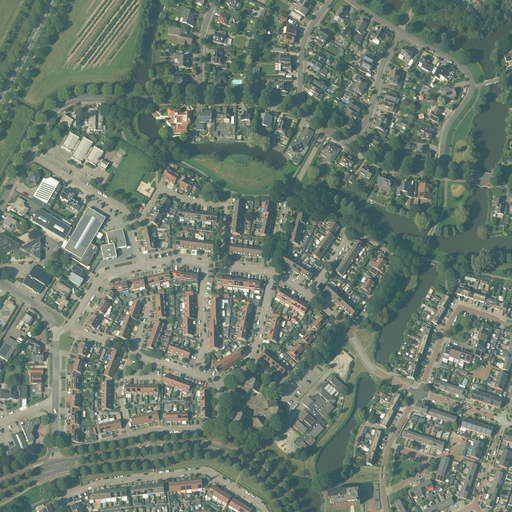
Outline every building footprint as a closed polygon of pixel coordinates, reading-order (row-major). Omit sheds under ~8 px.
[(227,0),(226,4),(230,5),(229,7),(230,8),(229,10),(236,13),(237,9),(237,8),(235,7),(237,2),(238,2),(238,0),(227,0)] [(301,0),(298,6),(308,12),(311,7),(309,5),(310,3),(310,4),(312,0),(311,0),(301,0)] [(476,12),(482,6),(478,1),(471,7),(476,12)] [(308,12),(298,6),(296,5),(293,10),(292,12),(290,15),(300,21),(302,18),(301,18),(302,16),(305,17),(308,12)] [(340,8),(335,17),(339,19),(338,22),(344,26),(348,20),(343,18),(347,11),(340,8)] [(181,22),(182,23),(187,25),(187,24),(188,25),(188,26),(193,27),(194,22),(191,21),(192,20),(193,20),(195,16),(191,15),(189,15),(191,11),(184,9),(182,16),(185,17),(185,18),(184,18),(183,19),(182,20),(181,20),(181,21),(181,22)] [(220,15),(218,23),(225,25),(226,23),(228,22),(231,23),(234,16),(225,13),(224,17),(220,15)] [(354,31),(361,35),(367,24),(360,20),(354,31)] [(286,34),(295,37),(297,31),(295,30),(296,29),(295,27),(287,25),(286,27),(288,28),(286,34)] [(187,36),(188,33),(182,32),(183,30),(170,27),(168,32),(168,33),(169,34),(169,35),(170,35),(171,35),(172,35),(172,34),(173,34),(179,35),(178,38),(181,39),(180,43),(182,43),(181,47),(187,48),(188,45),(191,45),(193,37),(187,36)] [(318,36),(327,41),(330,35),(329,35),(331,32),(326,29),(324,32),(321,30),(318,36)] [(213,43),(222,45),(227,46),(229,39),(228,38),(228,39),(225,38),(226,33),(220,31),(219,35),(218,37),(214,36),(213,43)] [(374,32),(369,40),(372,42),(373,40),(382,41),(383,37),(384,34),(386,35),(380,31),(379,32),(378,31),(377,33),(374,32)] [(286,34),(284,41),(281,40),(280,43),(287,45),(288,42),(293,44),(295,37),(286,34)] [(318,36),(315,41),(318,43),(316,45),(321,48),(323,46),(327,41),(318,36)] [(404,47),(400,55),(398,57),(403,60),(404,57),(410,60),(415,51),(411,49),(410,51),(404,47)] [(212,59),(214,59),(222,60),(222,57),(228,57),(228,55),(230,55),(231,50),(216,50),(216,54),(212,53),(212,59)] [(372,66),(373,66),(372,65),(375,60),(371,59),(373,55),(367,52),(365,55),(362,56),(362,57),(361,57),(360,58),(360,59),(372,66)] [(327,67),(332,59),(326,56),(326,55),(323,53),(322,55),(323,56),(322,57),(317,54),(314,59),(327,67)] [(187,58),(181,57),(181,54),(175,54),(175,60),(178,60),(178,63),(180,63),(180,64),(178,64),(178,67),(179,67),(179,69),(189,69),(189,61),(187,61),(187,58)] [(275,64),(291,66),(291,65),(290,65),(290,59),(286,58),(286,55),(287,55),(281,55),(280,55),(276,54),(275,64)] [(423,57),(419,64),(422,65),(421,68),(428,72),(431,66),(428,64),(430,60),(427,58),(426,59),(423,57)] [(222,60),(214,59),(212,59),(212,65),(213,65),(213,69),(227,70),(227,69),(227,67),(227,66),(227,65),(222,64),(222,60)] [(314,59),(311,65),(314,66),(312,69),(325,77),(326,74),(327,73),(326,71),(326,70),(325,69),(324,69),(325,66),(327,68),(327,67),(314,59)] [(372,66),(360,59),(361,60),(359,63),(360,66),(358,69),(364,73),(366,70),(369,71),(372,66)] [(275,64),(281,65),(281,71),(279,71),(279,74),(286,75),(286,72),(291,72),(291,66),(275,64)] [(439,67),(434,76),(439,79),(440,77),(448,81),(453,72),(443,67),(442,69),(439,67)] [(389,79),(402,82),(404,73),(398,71),(397,74),(391,73),(389,79)] [(226,74),(215,74),(215,83),(218,83),(218,88),(224,88),(224,83),(226,83),(226,79),(225,79),(225,75),(226,75),(226,74)] [(356,85),(364,90),(365,89),(366,89),(367,87),(367,86),(367,85),(361,81),(363,78),(357,74),(354,80),(358,82),(356,85)] [(184,75),(174,75),(174,82),(177,82),(177,88),(187,89),(187,81),(189,81),(189,80),(184,80),(184,75)] [(389,79),(388,84),(395,86),(394,89),(400,91),(402,82),(389,79)] [(313,85),(322,91),(326,86),(328,87),(329,84),(322,80),(321,83),(317,80),(313,85)] [(286,83),(276,82),(274,82),(273,90),(275,92),(279,92),(281,92),(280,94),(281,96),(283,96),(284,96),(286,96),(287,94),(287,93),(288,93),(289,86),(286,86),(286,83)] [(313,85),(310,90),(315,93),(313,96),(320,101),(324,96),(320,94),(322,91),(313,85)] [(356,85),(355,87),(351,85),(347,91),(353,94),(355,91),(361,95),(362,94),(363,94),(364,92),(364,91),(364,90),(356,85)] [(423,87),(419,94),(421,95),(423,92),(429,91),(430,89),(424,86),(423,87)] [(448,88),(441,90),(443,96),(446,95),(447,98),(450,97),(451,99),(456,97),(455,95),(456,95),(456,94),(455,94),(454,90),(448,91),(448,88)] [(386,94),(384,100),(395,104),(398,105),(398,104),(399,100),(400,100),(401,99),(402,96),(401,95),(397,94),(396,95),(393,93),(390,92),(390,94),(390,96),(386,94)] [(348,107),(359,114),(358,114),(361,109),(358,106),(359,104),(353,100),(351,102),(349,103),(348,106),(348,107)] [(395,104),(384,100),(386,101),(384,107),(389,108),(388,111),(395,114),(397,108),(394,107),(395,104)] [(348,107),(347,108),(344,109),(345,112),(346,113),(345,116),(351,120),(353,117),(356,119),(359,114),(348,107)] [(432,113),(429,119),(437,123),(441,117),(439,116),(442,111),(436,108),(433,113),(432,113)] [(88,131),(103,131),(103,111),(95,111),(95,109),(88,109),(88,119),(86,119),(86,124),(88,124),(88,131)] [(168,111),(168,118),(172,118),(172,119),(173,120),(174,121),(177,121),(177,125),(179,125),(179,131),(182,131),(182,132),(187,132),(187,125),(188,125),(189,125),(189,124),(190,124),(190,123),(190,122),(190,114),(185,114),(185,115),(184,115),(184,114),(184,113),(183,113),(183,112),(182,112),(181,111),(168,111)] [(196,131),(204,131),(204,123),(207,121),(211,121),(212,118),(212,116),(212,112),(205,112),(205,111),(200,111),(200,113),(196,113),(196,131)] [(218,113),(218,119),(223,119),(223,120),(230,120),(230,111),(223,111),(223,113),(218,113)] [(240,121),(243,121),(247,122),(247,125),(250,125),(251,112),(244,111),(243,115),(240,115),(240,121)] [(261,115),(259,125),(260,126),(262,127),(263,126),(270,128),(272,117),(272,118),(269,117),(269,115),(267,114),(266,116),(261,115)] [(60,123),(70,128),(71,125),(73,126),(76,126),(76,116),(71,116),(70,116),(69,117),(68,118),(67,118),(64,116),(63,118),(62,118),(61,120),(61,121),(60,123)] [(378,122),(386,126),(390,128),(392,123),(394,120),(388,117),(387,120),(380,117),(378,122)] [(277,132),(282,133),(281,136),(287,138),(290,129),(288,129),(290,121),(285,120),(284,122),(279,121),(278,125),(279,125),(277,132)] [(378,122),(375,128),(381,130),(379,133),(385,136),(388,131),(385,129),(386,126),(378,122)] [(419,130),(425,132),(423,138),(423,139),(425,140),(426,139),(431,140),(433,133),(434,134),(435,130),(420,126),(419,130)] [(306,130),(302,137),(301,136),(298,137),(300,140),(297,142),(296,141),(295,142),(290,145),(294,153),(297,151),(299,150),(300,151),(301,151),(302,150),(302,149),(302,148),(306,146),(313,134),(306,130)] [(61,147),(71,153),(72,152),(73,153),(71,158),(81,164),(84,159),(86,160),(85,161),(96,168),(97,165),(99,166),(98,167),(105,171),(109,164),(102,160),(102,161),(100,160),(104,154),(93,147),(92,149),(91,148),(93,144),(82,138),(80,141),(79,141),(79,139),(69,133),(61,147)] [(369,136),(365,141),(373,146),(376,143),(378,144),(381,139),(375,135),(373,138),(369,136)] [(327,148),(322,155),(323,155),(324,153),(330,157),(327,161),(331,164),(339,152),(334,149),(334,150),(332,148),(333,147),(333,146),(332,146),(329,144),(328,146),(327,145),(326,145),(326,146),(326,147),(327,148)] [(417,150),(416,160),(427,161),(427,159),(430,159),(431,152),(426,151),(427,148),(419,147),(418,151),(417,150)] [(346,154),(340,163),(345,166),(345,165),(348,167),(348,165),(351,167),(355,161),(350,158),(350,157),(346,154)] [(364,167),(359,174),(365,178),(366,177),(370,179),(374,172),(370,170),(364,167)] [(169,183),(175,173),(170,171),(171,170),(168,168),(164,174),(167,175),(164,180),(169,183)] [(30,178),(27,178),(29,185),(34,184),(35,185),(40,178),(38,177),(37,172),(30,174),(31,176),(30,178)] [(179,182),(183,176),(180,175),(179,176),(175,173),(169,183),(174,185),(177,181),(179,182)] [(352,176),(346,173),(342,181),(347,184),(347,183),(348,182),(352,176)] [(380,175),(377,183),(378,183),(378,182),(383,184),(383,185),(390,188),(392,180),(384,177),(385,176),(380,175)] [(184,191),(190,182),(185,179),(186,178),(183,176),(179,182),(182,184),(179,188),(184,191)] [(43,180),(33,198),(43,204),(42,205),(45,207),(46,205),(59,184),(51,179),(45,181),(43,180)] [(190,182),(184,191),(189,194),(191,191),(193,193),(198,185),(195,183),(194,184),(190,182)] [(398,186),(396,196),(411,198),(413,187),(409,186),(409,183),(406,183),(406,182),(405,182),(405,183),(402,182),(401,187),(398,186)] [(418,191),(421,191),(420,199),(419,199),(430,200),(431,195),(429,195),(430,186),(419,184),(418,191)] [(64,201),(66,201),(71,193),(70,191),(67,191),(65,190),(60,198),(61,199),(62,201),(64,201)] [(71,193),(66,201),(68,203),(65,207),(68,209),(69,208),(73,210),(73,212),(76,212),(77,212),(81,205),(75,201),(73,200),(72,199),(74,195),(71,193)] [(13,205),(10,210),(12,211),(13,212),(15,213),(17,210),(20,212),(18,215),(21,216),(25,215),(28,209),(24,207),(24,205),(23,205),(25,202),(18,198),(15,203),(16,204),(15,206),(13,205)] [(163,198),(160,203),(169,208),(171,203),(163,198)] [(496,199),(494,208),(494,212),(497,213),(497,214),(503,215),(505,205),(502,204),(503,200),(496,199)] [(169,208),(160,203),(158,208),(166,212),(169,208)] [(166,212),(158,208),(155,213),(163,217),(166,212)] [(88,209),(64,250),(81,261),(105,219),(88,209)] [(35,211),(30,218),(31,219),(32,221),(31,222),(46,231),(54,219),(39,210),(38,211),(36,212),(35,211)] [(163,217),(155,213),(152,217),(161,222),(163,217)] [(3,225),(9,229),(9,228),(12,230),(12,231),(13,231),(14,231),(14,230),(15,229),(15,230),(16,230),(17,230),(18,230),(19,229),(19,228),(18,227),(19,227),(19,228),(20,227),(17,223),(16,223),(16,222),(7,217),(4,221),(4,224),(3,225)] [(161,222),(152,217),(150,222),(158,227),(161,222)] [(329,228),(337,233),(340,228),(332,223),(329,228)] [(25,230),(28,232),(30,233),(33,228),(28,225),(25,230)] [(337,233),(329,228),(326,232),(335,239),(335,238),(334,237),(337,233)] [(109,246),(100,248),(103,261),(116,258),(114,250),(126,247),(122,230),(106,233),(109,246)] [(335,239),(326,232),(328,233),(325,238),(332,243),(335,239)] [(19,246),(0,234),(0,257),(9,252),(15,256),(16,256),(16,257),(17,257),(17,258),(18,258),(19,258),(20,258),(20,257),(21,257),(21,256),(23,257),(26,255),(28,256),(28,255),(39,262),(40,262),(40,238),(22,249),(18,247),(19,246)] [(181,249),(182,239),(176,239),(177,237),(172,237),(172,243),(176,244),(175,248),(181,249)] [(322,242),(329,247),(332,243),(325,238),(322,242)] [(353,245),(361,250),(364,246),(357,241),(353,245)] [(319,247),(326,252),(329,247),(322,242),(319,247)] [(353,245),(350,250),(358,255),(361,250),(353,245)] [(323,256),(326,252),(319,247),(315,251),(323,256)] [(358,255),(350,250),(347,254),(355,259),(358,255)] [(323,256),(315,251),(312,256),(320,261),(323,256)] [(355,259),(347,254),(344,258),(352,264),(355,259)] [(376,263),(385,269),(388,264),(385,262),(387,258),(380,254),(377,258),(379,258),(376,263)] [(286,267),(291,259),(287,256),(282,264),(286,267)] [(352,264),(344,258),(341,263),(349,268),(352,264)] [(291,270),(296,262),(291,259),(286,267),(291,270)] [(296,272),(300,265),(296,262),(291,270),(296,272)] [(349,268),(341,263),(338,267),(346,273),(349,268)] [(376,263),(373,267),(372,267),(370,270),(369,272),(376,276),(379,271),(382,273),(385,269),(376,263)] [(300,275),(305,267),(300,265),(296,272),(300,275)] [(22,284),(33,291),(39,294),(44,286),(45,287),(51,276),(35,266),(28,276),(27,276),(22,284)] [(74,266),(71,271),(69,273),(72,275),(69,280),(79,287),(83,281),(81,280),(82,278),(80,276),(83,272),(74,266)] [(305,278),(310,270),(305,267),(300,275),(305,278)] [(346,273),(338,267),(335,272),(342,277),(346,273)] [(305,278),(310,281),(314,273),(310,270),(305,278)] [(173,284),(173,271),(163,273),(165,283),(169,282),(169,285),(174,285),(173,284)] [(181,282),(182,272),(173,271),(173,284),(177,284),(178,282),(181,282)] [(222,287),(223,277),(215,276),(215,280),(217,280),(217,286),(222,287)] [(363,284),(373,289),(376,284),(371,282),(373,279),(367,276),(365,278),(366,279),(363,284)] [(140,288),(138,279),(132,280),(133,283),(130,284),(131,290),(134,290),(140,288)] [(131,290),(130,284),(127,285),(126,281),(121,283),(123,292),(129,291),(128,291),(131,290)] [(264,282),(255,281),(254,291),(260,291),(261,285),(263,285),(264,282)] [(58,282),(54,289),(64,295),(63,297),(62,297),(60,300),(58,299),(55,303),(59,306),(58,308),(62,310),(64,306),(66,307),(69,303),(65,301),(66,299),(64,298),(65,296),(67,297),(71,291),(58,282)] [(123,292),(121,283),(112,285),(111,286),(115,292),(116,290),(117,290),(117,293),(123,292)] [(363,284),(361,288),(360,287),(358,290),(364,294),(365,291),(370,294),(373,289),(363,284)] [(328,296),(334,289),(330,285),(324,292),(328,296)] [(462,296),(465,289),(459,287),(457,295),(462,296)] [(281,301),(286,292),(279,288),(277,291),(279,292),(276,298),(281,301)] [(334,289),(328,296),(332,299),(338,292),(334,289)] [(479,302),(482,292),(476,290),(476,292),(473,300),(479,302)] [(112,303),(113,301),(117,296),(114,294),(108,291),(105,296),(108,297),(106,300),(112,303)] [(285,303),(291,295),(286,292),(281,301),(285,303)] [(332,299),(336,303),(342,296),(338,292),(332,299)] [(291,295),(285,303),(290,306),(295,298),(291,295)] [(342,296),(336,303),(340,307),(346,300),(342,296)] [(443,296),(441,301),(447,305),(450,300),(443,296)] [(295,309),(300,301),(295,298),(290,306),(295,309)] [(494,309),(497,301),(497,299),(492,298),(491,299),(489,307),(494,309)] [(500,310),(502,303),(503,300),(498,298),(497,299),(497,301),(494,309),(500,310)] [(0,312),(0,320),(2,321),(1,323),(5,325),(16,307),(12,305),(13,304),(8,300),(4,307),(5,307),(4,309),(3,308),(0,312)] [(112,303),(106,300),(105,302),(102,301),(99,306),(107,311),(110,306),(112,303)] [(344,310),(350,303),(346,300),(340,307),(344,310)] [(295,309),(299,312),(304,304),(300,301),(295,309)] [(447,305),(441,301),(438,306),(446,311),(446,310),(445,310),(447,305)] [(132,307),(140,310),(142,305),(133,302),(132,307)] [(347,314),(354,307),(350,303),(344,310),(347,314)] [(500,310),(506,312),(508,305),(502,303),(500,310)] [(304,304),(299,312),(304,315),(309,307),(304,304)] [(107,311),(99,306),(96,310),(99,312),(98,315),(103,318),(104,315),(107,311)] [(446,311),(438,306),(439,307),(437,312),(443,316),(446,311)] [(130,312),(138,315),(140,310),(132,307),(130,312)] [(354,307),(347,314),(352,318),(358,311),(354,307)] [(126,317),(134,320),(136,321),(138,315),(130,312),(128,317),(126,317)] [(443,316),(437,312),(434,317),(440,321),(443,316)] [(17,326),(21,328),(24,324),(28,327),(33,320),(35,318),(30,316),(28,315),(27,315),(25,314),(20,322),(17,326)] [(316,322),(322,328),(326,324),(324,322),(326,319),(320,314),(317,316),(319,318),(316,322)] [(103,318),(98,315),(96,317),(93,315),(90,320),(98,325),(101,320),(103,318)] [(124,322),(133,325),(134,320),(126,317),(124,322)] [(440,321),(434,317),(431,322),(438,326),(440,321)] [(98,325),(90,320),(87,325),(96,330),(98,325)] [(122,327),(131,330),(133,325),(124,322),(122,327)] [(154,327),(163,330),(165,325),(156,322),(154,327)] [(309,328),(314,332),(316,330),(318,332),(322,328),(316,322),(312,325),(310,324),(308,326),(309,328)] [(482,325),(480,330),(489,333),(489,332),(488,332),(490,327),(482,325)] [(120,332),(129,335),(131,330),(122,327),(120,332)] [(152,332),(161,335),(163,330),(154,327),(152,332)] [(309,328),(307,330),(309,332),(305,336),(312,342),(316,338),(314,336),(316,333),(314,332),(309,328)] [(489,333),(480,330),(479,332),(480,332),(479,335),(487,338),(489,333)] [(129,335),(120,332),(118,337),(127,340),(129,335)] [(151,337),(159,340),(161,335),(152,332),(151,337)] [(298,340),(304,346),(306,344),(308,346),(312,342),(305,336),(302,339),(300,338),(298,340)] [(149,342),(157,345),(159,340),(151,337),(149,342)] [(8,338),(0,349),(0,357),(7,362),(18,344),(8,338)] [(27,344),(34,348),(34,353),(33,353),(33,362),(43,362),(43,353),(42,353),(42,346),(30,339),(27,344)] [(298,340),(296,343),(297,344),(294,348),(300,354),(304,350),(302,348),(304,346),(298,340)] [(149,342),(147,347),(156,351),(157,345),(149,342)] [(168,352),(173,354),(176,345),(171,343),(168,352)] [(89,352),(90,347),(81,344),(79,349),(89,352)] [(176,345),(173,354),(178,356),(181,347),(176,345)] [(483,348),(475,345),(473,350),(482,353),(483,348)] [(181,347),(178,356),(183,358),(186,349),(181,347)] [(237,351),(242,359),(246,356),(243,351),(245,350),(243,347),(237,351)] [(449,358),(452,349),(447,347),(443,359),(448,360),(449,358)] [(300,354),(294,348),(290,352),(289,350),(286,353),(293,359),(295,356),(297,358),(300,354)] [(89,352),(79,349),(78,355),(81,356),(80,359),(86,360),(87,358),(89,352)] [(186,349),(183,358),(188,360),(192,351),(186,349)] [(111,355),(120,359),(122,353),(113,350),(111,355)] [(265,362),(272,355),(265,350),(263,353),(265,354),(261,359),(265,362)] [(482,353),(473,350),(474,351),(472,355),(474,359),(476,358),(476,357),(480,359),(482,353)] [(232,354),(237,362),(242,359),(237,351),(232,354)] [(459,361),(462,352),(460,351),(460,352),(457,351),(454,359),(459,361)] [(464,362),(467,354),(462,352),(459,361),(460,361),(464,362)] [(227,357),(232,365),(237,362),(232,354),(227,357)] [(474,359),(472,355),(467,354),(464,362),(470,364),(471,360),(472,360),(474,359)] [(109,360),(118,364),(120,359),(111,355),(109,360)] [(270,366),(276,359),(272,355),(265,362),(270,366)] [(223,360),(228,368),(232,365),(227,357),(223,360)] [(86,360),(80,359),(79,360),(76,359),(74,366),(83,369),(85,363),(86,360)] [(274,369),(280,362),(276,359),(270,366),(274,369)] [(108,366),(116,369),(118,364),(109,360),(108,366)] [(223,360),(218,363),(223,371),(228,368),(223,360)] [(278,373),(284,365),(280,362),(274,369),(278,373)] [(223,371),(218,363),(211,367),(213,370),(215,369),(219,374),(223,371)] [(278,373),(282,376),(286,372),(288,373),(290,370),(284,365),(278,373)] [(83,369),(74,366),(73,370),(76,371),(75,376),(81,377),(82,374),(83,369)] [(106,371),(114,374),(116,369),(108,366),(106,371)] [(32,384),(36,385),(36,393),(42,393),(42,384),(41,384),(41,375),(43,375),(43,370),(34,370),(34,377),(32,377),(32,384)] [(114,374),(106,371),(104,376),(112,379),(114,374)] [(416,374),(408,372),(407,377),(414,380),(416,374)] [(507,376),(499,373),(497,378),(506,381),(507,376)] [(168,385),(171,377),(166,375),(163,383),(168,385)] [(298,419),(292,425),(303,435),(296,442),(300,445),(298,447),(304,452),(310,446),(311,447),(316,441),(314,440),(324,429),(323,428),(326,424),(321,420),(323,417),(324,418),(334,408),(332,406),(336,401),(332,397),(337,392),(339,393),(345,387),(332,375),(327,380),(328,380),(317,392),(318,393),(314,398),(312,397),(310,399),(308,397),(302,404),(307,409),(305,411),(303,410),(297,417),(298,419)] [(81,377),(75,376),(74,380),(71,379),(71,385),(81,386),(81,380),(81,379),(84,379),(84,377),(83,377),(81,377)] [(171,377),(168,385),(173,387),(176,379),(171,377)] [(265,386),(258,383),(256,382),(255,382),(254,377),(245,378),(246,383),(245,383),(245,384),(234,393),(233,393),(229,392),(226,400),(230,402),(230,403),(231,403),(232,410),(241,408),(240,401),(240,400),(251,391),(252,391),(262,395),(265,386)] [(176,379),(173,387),(178,389),(182,380),(176,379)] [(182,380),(178,389),(183,391),(187,382),(182,380)] [(439,389),(441,382),(435,380),(433,387),(439,389)] [(192,384),(187,382),(183,391),(189,393),(192,384)] [(445,391),(447,384),(441,382),(439,389),(445,391)] [(81,386),(71,385),(71,391),(74,391),(74,394),(81,394),(81,391),(81,386)] [(456,395),(462,397),(465,398),(465,395),(463,394),(464,391),(458,389),(456,395)] [(0,390),(0,399),(4,399),(13,399),(13,400),(16,400),(16,398),(15,398),(15,391),(5,391),(0,390)] [(81,394),(74,394),(74,397),(71,397),(71,403),(81,403),(81,397),(81,394)] [(392,399),(399,403),(402,397),(395,394),(392,399)] [(387,402),(389,404),(396,408),(399,403),(392,399),(390,397),(387,402)] [(276,400),(272,400),(267,401),(269,411),(268,412),(263,417),(269,424),(274,420),(275,420),(276,419),(280,421),(283,412),(279,411),(278,409),(276,400)] [(428,409),(424,408),(425,405),(426,405),(427,402),(422,400),(421,404),(422,404),(421,407),(416,405),(414,413),(418,414),(418,413),(420,414),(422,414),(422,416),(426,417),(426,416),(427,412),(428,409)] [(81,403),(71,403),(71,408),(74,408),(74,411),(80,411),(83,411),(83,410),(80,409),(80,408),(81,403)] [(288,413),(288,415),(290,415),(290,414),(298,405),(296,404),(288,413)] [(386,409),(395,414),(395,413),(394,412),(396,408),(389,404),(386,409)] [(243,416),(242,415),(241,408),(232,410),(233,417),(232,417),(232,418),(229,421),(235,428),(238,425),(239,425),(245,427),(253,430),(253,431),(254,431),(254,436),(264,434),(263,430),(263,429),(269,424),(263,417),(257,421),(256,422),(249,419),(243,416)] [(385,415),(392,418),(395,414),(386,409),(388,410),(385,415)] [(434,410),(432,417),(437,419),(440,412),(434,410)] [(83,411),(80,411),(74,411),(74,414),(71,414),(71,420),(80,420),(80,413),(83,413),(83,411)] [(443,421),(446,414),(440,412),(437,419),(443,421)] [(449,423),(451,415),(446,414),(443,421),(449,423)] [(383,420),(390,423),(392,418),(385,415),(383,420)] [(451,415),(449,423),(455,425),(456,420),(459,421),(460,418),(451,415)] [(11,436),(16,447),(7,451),(10,457),(28,449),(27,449),(29,448),(30,447),(31,446),(32,445),(33,443),(33,442),(33,441),(32,441),(34,440),(31,434),(32,432),(33,432),(34,432),(34,431),(34,430),(33,430),(34,427),(40,424),(38,418),(23,425),(23,424),(22,424),(21,424),(20,425),(21,426),(23,431),(20,432),(11,436)] [(80,420),(71,420),(71,426),(74,426),(74,429),(80,429),(80,420)] [(387,429),(390,423),(383,420),(380,425),(387,429)] [(84,429),(80,429),(74,429),(74,432),(70,431),(70,437),(80,437),(80,432),(83,432),(84,429)] [(373,436),(381,439),(383,433),(375,431),(373,436)] [(441,440),(446,441),(447,435),(449,435),(450,432),(442,431),(441,440)] [(437,450),(439,442),(433,440),(431,448),(437,450)] [(437,450),(442,452),(444,447),(447,447),(447,445),(445,444),(439,442),(437,450)] [(484,445),(475,442),(474,447),(482,450),(484,445)] [(511,454),(503,451),(502,456),(510,459),(511,454)] [(481,455),(472,452),(470,458),(479,460),(481,455)] [(440,463),(448,466),(450,460),(442,457),(440,463)] [(366,458),(365,464),(372,466),(374,461),(366,458)] [(509,464),(500,462),(498,467),(507,470),(509,464)] [(438,469),(446,471),(448,466),(440,463),(438,469)] [(437,475),(444,477),(446,471),(438,469),(437,475)] [(437,475),(435,481),(442,483),(444,477),(437,475)] [(424,483),(427,490),(433,487),(429,480),(424,483)] [(418,486),(422,493),(427,490),(424,483),(418,486)] [(208,493),(213,496),(217,489),(213,486),(208,493)] [(413,488),(417,495),(422,493),(418,486),(413,488)] [(461,492),(468,494),(470,489),(462,486),(461,492)] [(413,488),(407,491),(411,498),(417,495),(413,488)] [(217,489),(213,496),(218,499),(222,492),(217,489)] [(489,495),(497,497),(496,497),(497,491),(491,489),(489,495)] [(358,490),(330,493),(332,511),(360,508),(358,490)] [(222,492),(218,499),(222,502),(226,495),(222,492)] [(459,498),(462,499),(466,500),(468,494),(461,492),(459,498)] [(226,495),(222,502),(227,505),(231,498),(226,495)] [(487,501),(495,503),(497,497),(489,495),(487,501)] [(445,501),(448,507),(454,504),(451,498),(445,501)] [(238,502),(233,499),(229,506),(234,509),(238,502)] [(72,511),(74,511),(81,509),(79,504),(82,503),(81,500),(75,502),(76,505),(71,507),(72,511)] [(394,503),(397,508),(404,505),(401,500),(394,503)] [(440,504),(443,509),(448,507),(445,501),(440,504)] [(485,507),(489,508),(493,509),(495,503),(487,501),(485,507)] [(238,502),(234,509),(238,511),(243,505),(238,502)]
